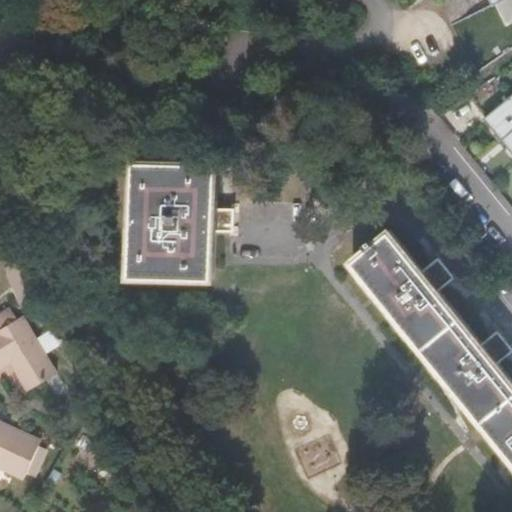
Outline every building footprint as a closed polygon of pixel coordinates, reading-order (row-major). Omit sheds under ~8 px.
[(511,88),(511,90),(501,77),(476,97),(489,113),(488,113),(511,142),(511,88)] [(215,224),(225,225),(237,225),(237,205),(216,204),(217,158),(139,155),(136,270),(214,272),(215,224)] [(481,342),(436,286),(442,280),(447,276),(434,260),(421,270),(386,227),(349,258),(511,455),(511,379),(495,359),(507,349),(493,332),(488,336),(481,342)] [(0,252),(14,280),(19,292),(33,285),(28,274),(15,246),(0,252)] [(58,366),(23,310),(0,323),(0,359),(2,362),(9,358),(26,385),(58,366)] [(0,460),(23,473),(42,434),(0,413),(0,460)]
